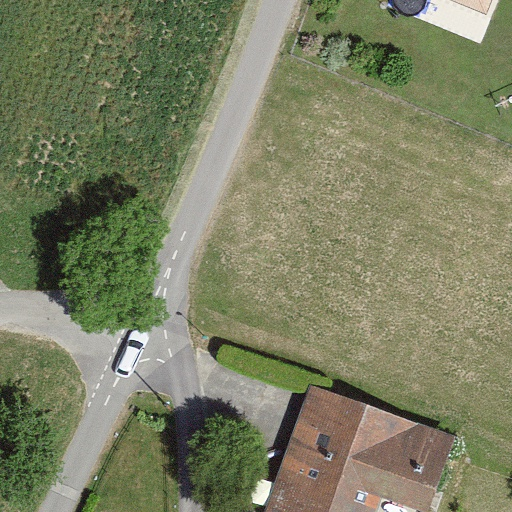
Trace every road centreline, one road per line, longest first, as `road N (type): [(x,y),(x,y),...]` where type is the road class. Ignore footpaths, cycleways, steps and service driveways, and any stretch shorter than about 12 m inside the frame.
road 1 (unclassified): [(154,339),(273,0)]
road 2 (unclassified): [(71,511),(154,339)]
road 3 (residential): [(178,511),(154,339)]
road 4 (track): [(0,306),(23,303),(154,339)]
